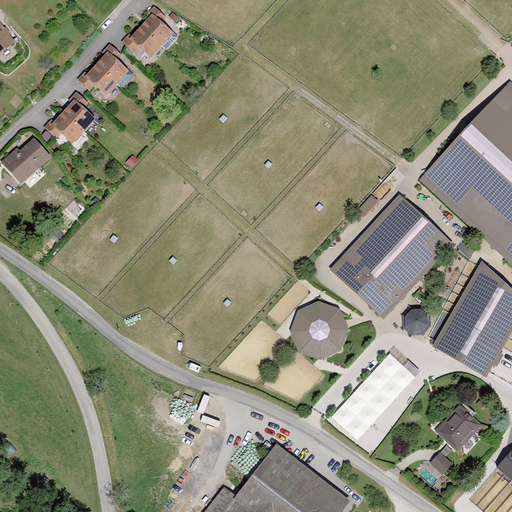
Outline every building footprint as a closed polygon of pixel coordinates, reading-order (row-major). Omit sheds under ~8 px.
[(153,8),(125,40),(147,59),(175,28),(153,8)] [(0,24),(0,53),(14,43),(0,24)] [(125,70),(103,52),(81,79),(104,97),(125,70)] [(421,179),(511,263),(511,84),(511,83),(421,179)] [(74,95),(47,125),(68,144),(95,113),(74,95)] [(0,170),(19,190),(48,162),(30,143),(18,154),(15,151),(0,165),(0,170)] [(369,214),(379,199),(372,194),(361,209),(369,214)] [(451,244),(398,196),(329,270),(382,318),(451,244)] [(511,330),(511,289),(482,262),(432,344),(486,376),(511,330)] [(420,335),(435,318),(419,303),(404,320),(420,335)] [(301,351),(322,357),(340,349),(346,331),(337,310),(318,304),(300,313),(294,331),(301,351)] [(435,432),(457,453),(483,426),(460,405),(435,432)] [(341,511),(347,504),(275,448),(224,511),(341,511)] [(445,474),(456,462),(443,450),(432,462),(445,474)] [(511,450),(497,468),(511,481),(511,450)]
